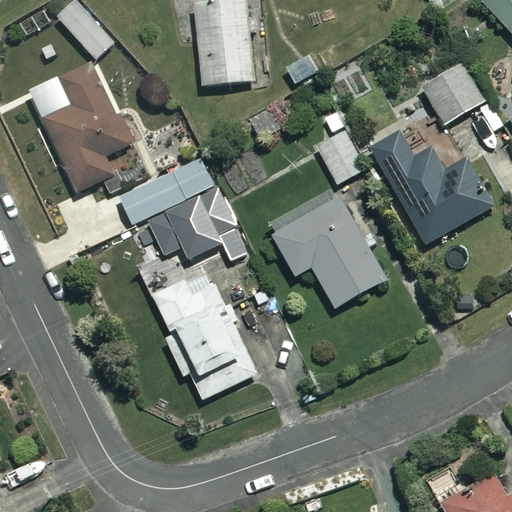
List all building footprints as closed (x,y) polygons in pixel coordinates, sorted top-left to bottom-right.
[(511,0),(485,0),(481,4),(511,36),(511,0)] [(254,84),(247,2),(197,6),(204,88),(254,84)] [(117,118),(93,67),(61,82),(74,109),(45,122),(79,195),(114,179),(105,159),(134,145),(121,116),(117,118)] [(484,102),(464,68),(424,92),(445,126),(484,102)] [(283,136),(271,111),(251,121),(263,146),(283,136)] [(338,186),(369,170),(341,114),(324,122),(334,141),(319,149),(338,186)] [(416,160),(402,134),(372,151),(427,247),(494,209),(468,163),(446,176),(432,151),(416,160)] [(189,246),(195,258),(228,242),(233,253),(248,245),(207,159),(122,200),(135,227),(155,218),(172,254),(189,246)] [(387,282),(342,199),(274,236),(297,279),(314,270),(336,310),(387,282)] [(259,376),(210,271),(154,297),(173,337),(166,340),(185,380),(193,377),(204,402),(259,376)] [(511,511),(511,498),(510,499),(496,475),(435,509),(436,511),(511,511)]
